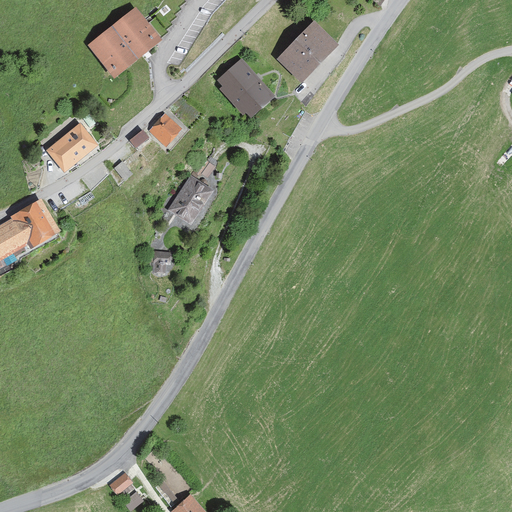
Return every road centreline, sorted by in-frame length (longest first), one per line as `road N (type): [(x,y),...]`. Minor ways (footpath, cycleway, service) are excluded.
road 1 (unclassified): [(0,509),(80,482),(126,452),(173,387),(320,126)]
road 2 (unclassified): [(267,0),(109,152),(0,216)]
road 3 (residential): [(320,126),(346,130),(436,94),(474,63),(511,48)]
road 4 (unclassified): [(320,126),(399,0)]
